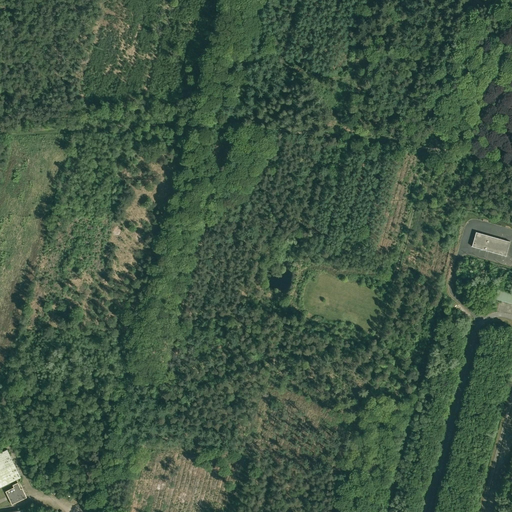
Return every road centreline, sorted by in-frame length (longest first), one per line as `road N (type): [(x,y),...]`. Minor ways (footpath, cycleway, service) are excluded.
road 1 (track): [(261,0),(154,401),(277,354),(371,369),(429,148)]
road 2 (track): [(429,148),(227,126)]
road 3 (track): [(333,137),(370,0)]
